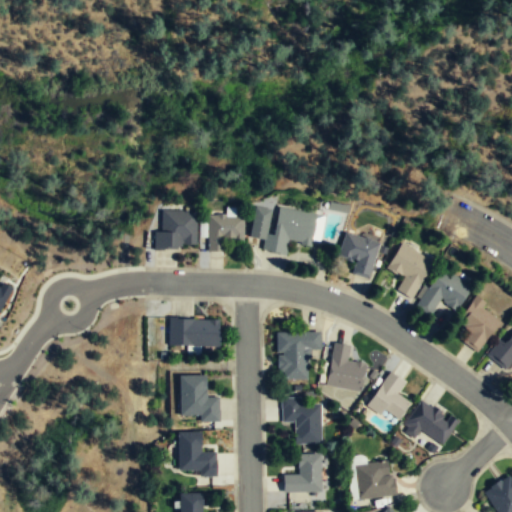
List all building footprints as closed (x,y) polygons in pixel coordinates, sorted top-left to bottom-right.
[(315,215),(274,207),(274,211),(254,207),(248,238),(261,241),(259,251),(286,256),(288,243),(309,247),(315,215)] [(152,230),(152,249),(184,250),(184,244),(195,244),(195,210),(162,209),(161,230),(152,230)] [(207,251),(222,252),(222,241),(243,241),(243,216),(232,216),(232,214),(203,213),(203,237),(207,237),(207,251)] [(350,274),(370,280),(380,244),(343,234),(337,258),(354,263),(350,274)] [(395,291),(412,300),(432,262),(399,245),(386,270),(402,278),(395,291)] [(455,312),(470,288),(441,268),(415,306),(429,316),(439,301),(455,312)] [(0,308),(10,288),(1,283),(0,284),(0,308)] [(460,341),(476,352),(497,321),(481,310),(486,303),(475,296),(455,323),(467,331),(460,341)] [(219,318),(166,318),(166,346),(188,346),(188,353),(199,354),(199,346),(219,346),(219,318)] [(275,380),(308,380),(308,352),(319,352),(319,331),(275,331),(275,380)] [(511,359),(511,333),(504,343),(498,338),(484,354),(503,370),(511,359)] [(364,361),(347,359),(349,345),(331,342),(325,387),(360,392),(364,361)] [(404,382),(386,371),(367,406),(396,422),(408,399),(398,394),(404,382)] [(218,421),(217,397),(206,397),(204,396),(204,375),(178,376),(179,414),(199,415),(200,422),(218,421)] [(399,430),(414,440),(420,431),(441,444),(456,420),(420,397),(399,430)] [(319,405),(300,406),(299,398),(279,399),(280,424),(293,423),(294,445),(319,445),(319,405)] [(176,431),(176,469),(195,469),(195,476),(214,476),(214,452),(201,452),(201,431),(176,431)] [(319,493),(318,455),(296,455),(296,475),(281,476),(281,494),(319,493)] [(394,496),(389,461),(353,466),(358,501),(394,496)] [(511,511),(511,477),(508,472),(481,491),(495,511),(511,511)] [(215,511),(203,511),(203,492),(177,493),(177,511),(215,511)]
